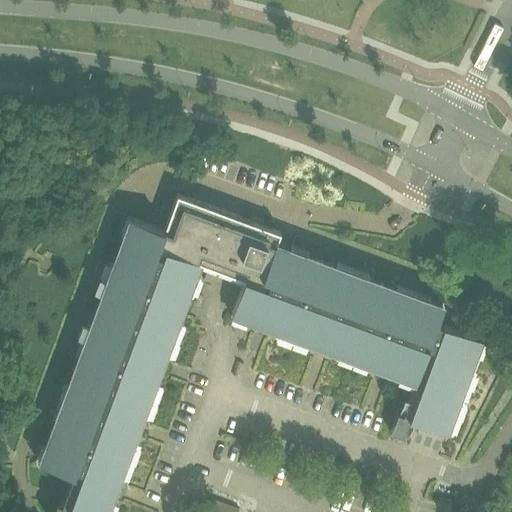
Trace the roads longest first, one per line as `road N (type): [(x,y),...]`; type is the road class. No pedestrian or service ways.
road 1 (primary): [(460,121),(321,55),(201,28),(0,6)]
road 2 (primary): [(0,53),(226,86),(343,124),(438,167)]
road 3 (residential): [(473,475),(213,386),(165,511)]
